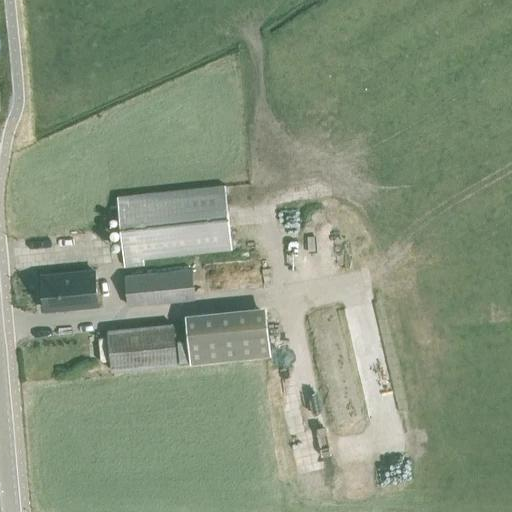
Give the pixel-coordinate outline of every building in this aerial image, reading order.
[(225,185),(117,196),(124,266),(144,264),(143,258),(232,249),(225,185)] [(127,305),(194,298),(191,267),(124,274),(127,305)] [(94,271),(41,276),(45,309),(98,304),(94,271)] [(267,314),(186,322),(190,363),(271,355),(267,314)] [(173,322),(149,324),(107,328),(111,371),(176,365),(173,322)]
